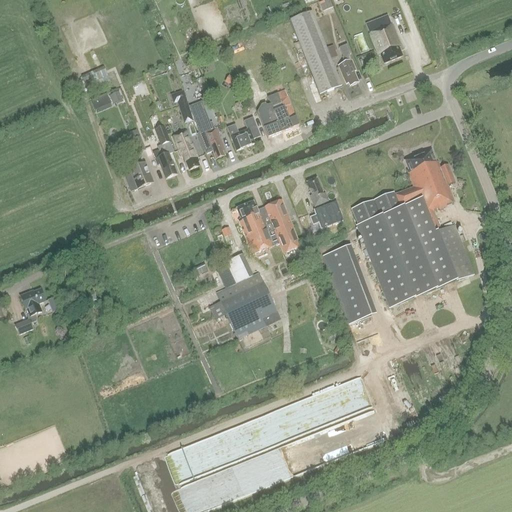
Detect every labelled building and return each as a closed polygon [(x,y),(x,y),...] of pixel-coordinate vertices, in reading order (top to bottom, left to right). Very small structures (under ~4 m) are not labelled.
[(333,8),(330,0),(329,0),(320,3),(323,12),(333,8)] [(320,96),(341,87),(311,12),(290,21),(320,96)] [(384,65),(403,57),(399,48),(400,48),(392,26),(393,26),(392,25),(370,34),(378,56),(380,56),(384,65)] [(224,47),(210,52),(213,60),(227,55),(224,47)] [(356,72),(354,66),(346,47),(340,50),(344,59),(346,58),(347,63),(339,66),(346,85),(349,84),(350,87),(358,84),(354,73),(356,72)] [(196,64),(194,57),(186,60),(189,67),(196,64)] [(110,81),(104,67),(82,77),(88,91),(110,81)] [(254,79),(261,75),(259,69),(238,78),(240,83),(253,77),(254,79)] [(238,83),(233,79),(229,85),(234,89),(238,83)] [(133,90),(142,87),(140,81),(131,84),(133,90)] [(182,92),(172,95),(174,102),(177,101),(184,123),(192,121),(182,92)] [(285,92),(268,99),(271,105),(266,107),(265,105),(261,106),(257,113),(268,139),(282,134),(292,130),(299,127),(285,92)] [(119,93),(112,96),(116,103),(122,101),(119,93)] [(106,94),(91,101),(97,114),(112,107),(106,94)] [(262,100),(260,95),(252,97),(254,103),(262,100)] [(219,136),(220,135),(217,128),(211,131),(203,109),(193,113),(200,133),(198,134),(206,155),(213,152),(216,160),(224,157),(223,153),(225,152),(219,136)] [(253,141),(260,138),(253,119),(244,122),(247,131),(239,134),(235,126),(227,129),(236,152),(255,145),(253,141)] [(169,155),(174,153),(164,127),(155,131),(161,146),(158,148),(159,151),(153,154),(155,160),(158,166),(160,165),(166,180),(177,176),(169,155)] [(181,157),(183,156),(189,171),(198,167),(196,163),(199,162),(187,132),(173,138),(181,157)] [(146,151),(140,138),(133,140),(139,154),(146,151)] [(441,232),(434,213),(447,208),(446,206),(454,203),(447,186),(454,183),(450,172),(448,166),(440,169),(438,163),(436,164),(431,152),(405,162),(409,171),(407,172),(413,188),(395,196),(400,210),(419,202),(425,216),(420,218),(428,237),(441,232)] [(140,191),(139,190),(140,189),(153,184),(145,163),(141,165),(139,161),(130,164),(131,169),(129,170),(131,176),(124,178),(133,194),(140,191)] [(315,208),(328,202),(325,194),(323,195),(317,179),(306,183),(312,196),(310,197),(315,208)] [(454,227),(441,232),(428,237),(420,218),(425,216),(419,202),(400,210),(395,196),(394,193),(352,210),(391,309),(474,276),(454,227)] [(282,201),(265,208),(266,212),(259,215),(253,202),(236,209),(231,211),(235,222),(238,221),(249,248),(248,248),(251,256),(279,245),(283,255),(300,248),(282,201)] [(315,215),(310,217),(313,227),(319,224),(321,230),(343,222),(336,203),(314,211),(315,215)] [(227,243),(228,242),(229,244),(230,245),(231,245),(232,245),(233,245),(233,244),(233,243),(232,241),(233,241),(228,228),(222,231),(227,243)] [(371,317),(345,249),(323,257),(349,326),(371,317)] [(226,264),(216,269),(224,286),(234,282),(226,264)] [(208,272),(205,266),(196,270),(198,276),(208,272)] [(226,291),(217,295),(238,340),(266,327),(263,321),(277,315),(259,275),(252,278),(236,286),(226,291)] [(30,317),(38,314),(42,312),(40,306),(45,304),(40,291),(30,295),(30,294),(20,298),(26,312),(28,311),(30,317)] [(54,297),(48,300),(53,313),(60,310),(54,297)] [(19,337),(34,330),(30,321),(15,327),(19,337)] [(339,345),(333,353),(338,356),(343,348),(339,345)] [(464,362),(449,366),(453,381),(469,377),(464,362)]
